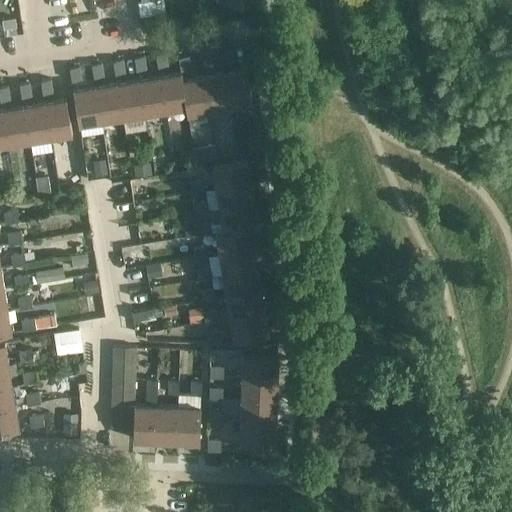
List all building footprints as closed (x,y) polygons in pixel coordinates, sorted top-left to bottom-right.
[(153,0),(142,2),(138,3),(140,16),(167,12),(165,0),(153,0)] [(15,18),(3,20),(4,29),(17,27),(15,18)] [(222,50),(224,64),(234,62),(231,49),(222,50)] [(168,65),(166,52),(156,54),(158,67),(168,65)] [(210,52),(201,54),(203,67),(212,65),(210,52)] [(146,69),(144,55),(135,57),(137,70),(146,69)] [(179,57),(181,71),(191,69),(188,56),(179,57)] [(125,72),(123,59),(114,60),(116,74),(125,72)] [(104,76),(102,62),(92,64),(94,77),(104,76)] [(82,79),(80,66),(70,68),(72,81),(82,79)] [(248,68),(226,72),(232,106),(253,103),(248,68)] [(183,79),(182,72),(160,75),(165,110),(186,107),(187,106),(183,79)] [(232,106),(226,72),(204,75),(210,110),(232,106)] [(165,110),(160,75),(138,79),(144,113),(165,110)] [(204,75),(183,79),(187,106),(186,107),(188,114),(210,110),(204,75)] [(41,80),(43,94),(53,92),(51,79),(41,80)] [(144,113),(138,79),(117,82),(122,117),(144,113)] [(20,84),(22,97),(32,96),(29,82),(20,84)] [(122,117),(117,82),(95,86),(101,120),(122,117)] [(8,86),(0,87),(0,95),(1,101),(10,99),(8,86)] [(101,120),(95,86),(74,89),(79,124),(101,120)] [(67,98),(45,102),(51,137),(73,133),(67,98)] [(51,137),(45,102),(24,106),(29,140),(51,137)] [(29,140),(24,106),(2,109),(8,144),(29,140)] [(106,160),(94,162),(97,176),(109,174),(106,160)] [(213,166),(201,168),(203,180),(205,190),(217,188),(252,182),(248,160),(213,166)] [(169,161),(165,167),(166,173),(177,172),(175,161),(169,161)] [(151,163),(135,165),(137,176),(152,174),(151,163)] [(190,182),(192,192),(205,190),(203,180),(190,182)] [(255,204),(252,182),(217,188),(220,209),(255,204)] [(127,184),(112,186),(115,204),(130,202),(127,184)] [(193,204),(195,213),(209,211),(207,202),(193,204)] [(259,226),(255,204),(220,209),(224,230),(224,231),(251,226),(252,227),(259,226)] [(6,222),(19,220),(17,211),(4,213),(6,222)] [(210,223),(197,225),(199,235),(212,232),(210,223)] [(197,225),(185,227),(187,237),(199,235),(197,225)] [(255,248),(252,227),(251,226),(224,231),(224,230),(216,231),(220,254),(255,248)] [(22,241),(21,232),(7,234),(9,243),(22,241)] [(193,248),(195,258),(208,256),(207,246),(193,248)] [(258,270),(255,248),(220,254),(224,275),(258,270)] [(26,263),(24,253),(11,255),(13,265),(26,263)] [(159,264),(148,265),(149,277),(160,275),(159,264)] [(210,267),(197,270),(198,279),(212,277),(210,267)] [(262,291),(258,270),(224,275),(227,297),(262,291)] [(29,284),(28,275),(14,277),(16,286),(29,284)] [(36,297),(62,288),(58,276),(31,285),(36,297)] [(214,289),(200,291),(202,300),(215,298),(214,289)] [(266,313),(262,291),(227,297),(231,318),(266,313)] [(33,305),(31,296),(18,298),(19,308),(33,305)] [(176,305),(166,307),(168,316),(177,314),(176,305)] [(203,307),(189,310),(192,324),(205,322),(204,312),(203,307)] [(0,333),(11,332),(8,310),(0,311),(0,333)] [(217,310),(204,312),(205,322),(219,319),(217,310)] [(269,334),(266,313),(231,318),(234,340),(269,334)] [(36,328),(35,318),(21,320),(23,330),(36,328)] [(129,334),(147,332),(145,321),(127,323),(129,334)] [(221,330),(207,333),(209,342),(222,340),(221,330)] [(0,341),(0,364),(9,363),(5,341),(0,341)] [(50,342),(51,364),(78,363),(77,341),(50,342)] [(137,346),(136,346),(115,345),(114,357),(136,358),(137,346)] [(20,361),(34,359),(32,349),(19,352),(20,361)] [(243,354),(243,377),(278,378),(278,356),(243,354)] [(136,370),(136,358),(114,357),(114,369),(136,370)] [(0,386),(12,385),(9,363),(0,364),(0,386)] [(210,376),(224,377),(224,367),(210,367),(210,376)] [(135,381),(136,370),(114,369),(113,380),(135,381)] [(24,383),(37,380),(36,371),(22,373),(24,383)] [(277,400),(278,378),(243,377),(242,399),(277,400)] [(157,393),(158,379),(148,379),(148,392),(157,393)] [(135,393),(135,381),(113,380),(113,392),(135,393)] [(170,380),(169,393),(179,394),(179,380),(170,380)] [(202,381),(192,381),(192,394),(201,394),(202,381)] [(0,408),(16,406),(12,385),(0,386),(0,408)] [(209,398),(223,398),(223,389),(210,388),(209,398)] [(27,404),(41,402),(39,392),(26,395),(27,404)] [(135,404),(135,393),(113,392),(113,404),(135,404)] [(276,422),(277,400),(242,399),(241,421),(276,422)] [(134,416),(135,404),(113,404),(112,415),(134,416)] [(155,440),(157,405),(135,404),(134,416),(134,428),(133,439),(155,440)] [(178,441),(179,406),(157,405),(155,440),(178,441)] [(0,431),(19,428),(16,406),(0,408),(0,431)] [(201,407),(179,406),(178,441),(200,441),(201,407)] [(209,419),(222,420),(222,410),(209,410),(209,419)] [(44,424),(43,414),(30,417),(31,426),(44,424)] [(134,428),(134,416),(112,415),(112,427),(134,428)] [(275,444),(276,422),(241,421),(240,443),(275,444)] [(221,450),(221,441),(208,440),(208,450),(221,450)]
